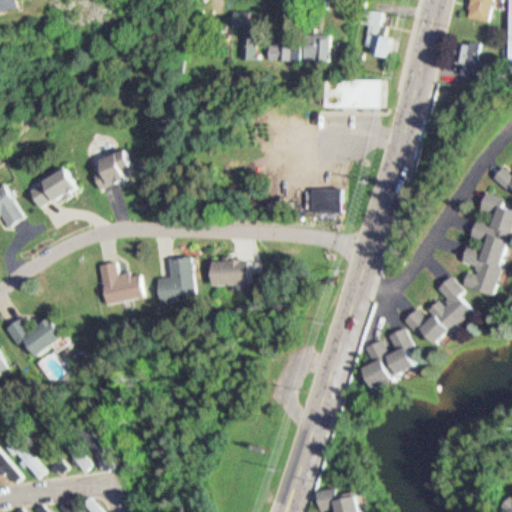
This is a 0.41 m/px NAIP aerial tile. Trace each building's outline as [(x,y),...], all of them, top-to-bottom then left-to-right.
[(6,0),(9,13),(33,8),(31,0),(6,0)] [(495,0),(492,17),(470,13),(472,0),(495,0)] [(373,23),(363,20),(367,5),(387,10),(384,22),(385,22),(383,31),(398,35),(394,53),(377,49),(379,44),(369,41),(373,23)] [(253,24),(234,24),(235,6),(253,7),(253,24)] [(246,32),(261,33),(260,56),(245,56),(246,32)] [(336,58),(314,58),(315,32),(337,33),(336,58)] [(287,34),(307,34),(307,56),(276,56),(276,37),(287,37),(287,34)] [(473,38),(485,41),(482,55),(492,57),(487,77),(466,72),(473,38)] [(330,102),(330,75),(391,76),(391,103),(330,102)] [(119,141),(93,152),(96,161),(90,164),(96,180),(117,171),(115,165),(127,160),(119,141)] [(108,166),(99,170),(106,189),(135,178),(132,170),(138,168),(131,148),(105,158),(108,166)] [(511,179),(508,183),(492,169),(501,159),(511,168),(511,179)] [(26,181),(58,160),(71,181),(50,194),(48,192),(37,199),(26,181)] [(49,209),(84,185),(70,165),(35,189),(49,209)] [(0,207),(7,219),(21,209),(0,177),(0,207)] [(511,203),(511,231),(493,286),(487,284),(462,276),(466,265),(475,268),(477,260),(460,254),(466,237),(484,243),(486,237),(466,230),(472,213),(492,220),(496,209),(478,203),(485,185),(506,192),(503,200),(511,203)] [(319,210),(319,187),(348,186),(349,208),(319,210)] [(191,249),(196,285),(162,290),(159,270),(172,268),(170,253),(191,249)] [(100,257),(107,295),(145,288),(141,266),(131,268),(130,265),(119,267),(117,254),(100,257)] [(262,280),(222,280),(222,256),(261,255),(262,280)] [(441,289),(446,295),(448,293),(436,281),(451,266),(465,281),(458,288),(472,302),(436,336),(423,321),(418,325),(405,311),(418,299),(429,310),(433,307),(428,301),(441,289)] [(7,318),(19,335),(24,331),(38,350),(67,328),(50,305),(32,319),(23,306),(7,318)] [(370,355),(362,339),(379,330),(388,347),(393,344),(385,328),(402,319),(413,340),(409,342),(416,357),(370,380),(360,361),(370,355)] [(0,365),(10,360),(0,340),(0,365)] [(80,428),(86,423),(114,455),(108,461),(80,428)] [(7,434),(13,429),(41,462),(35,467),(7,434)] [(60,435),(66,430),(90,458),(84,463),(60,435)] [(123,462),(102,432),(93,438),(115,469),(123,462)] [(36,438),(42,433),(66,461),(60,466),(36,438)] [(0,457),(0,445),(19,467),(13,472),(0,457)] [(317,483),(323,506),(336,502),(339,511),(365,511),(357,485),(337,491),(333,478),(317,483)] [(96,511),(82,496),(88,491),(106,511),(96,511)] [(69,511),(57,498),(62,493),(78,511),(69,511)] [(43,511),(33,500),(39,495),(53,511),(43,511)] [(15,511),(10,505),(16,500),(25,511),(15,511)]
